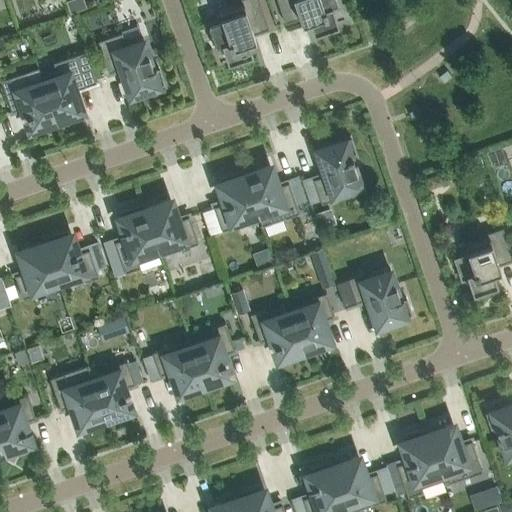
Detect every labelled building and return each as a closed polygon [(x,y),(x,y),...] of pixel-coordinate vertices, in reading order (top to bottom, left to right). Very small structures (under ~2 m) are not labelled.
[(83,0),(69,0),(66,1),(70,14),(86,9),(83,0)] [(221,17),(206,22),(216,49),(222,46),(227,61),(252,53),(246,35),(269,27),(259,0),(240,0),(241,1),(218,9),(221,17)] [(344,20),(337,22),(331,5),(338,3),(337,0),(277,0),(285,22),(307,15),(313,32),(344,21),(344,20)] [(133,94),(164,83),(156,59),(155,59),(157,66),(154,68),(153,64),(152,65),(143,38),(126,43),(121,31),(97,40),(108,71),(123,66),(133,94)] [(55,69),(40,74),(57,124),(81,116),(72,90),(86,85),(75,54),(53,61),(55,69)] [(34,132),(57,124),(40,74),(25,80),(22,72),(0,79),(11,110),(25,106),(27,111),(26,112),(27,116),(28,116),(34,132)] [(358,159),(351,136),(319,146),(328,173),(312,178),(320,202),(337,197),(336,192),(360,184),(351,157),(352,157),(351,153),(355,152),(357,159),(358,159)] [(266,164),(244,171),(258,217),(257,217),(259,225),(297,213),(288,182),(274,186),(266,159),(264,160),(266,164)] [(220,229),(257,217),(258,217),(244,171),(242,167),(218,174),(225,199),(225,200),(212,204),(220,229)] [(446,171),(438,174),(441,185),(450,182),(446,171)] [(166,198),(145,206),(161,255),(198,242),(188,215),(175,219),(166,193),(164,194),(166,198)] [(160,255),(161,255),(145,206),(143,201),(119,209),(124,226),(123,226),(125,230),(126,230),(127,236),(114,240),(124,272),(140,266),(138,262),(160,255)] [(330,208),(314,214),(320,229),(335,223),(330,208)] [(478,239),(464,244),(467,251),(453,256),(460,279),(467,277),(472,292),(497,283),(491,266),(511,258),(511,253),(503,226),(477,235),(478,239)] [(75,252),(66,227),(42,236),(43,240),(57,281),(59,280),(80,273),(83,281),(98,276),(95,266),(105,262),(99,244),(76,252),(76,251),(75,252)] [(60,285),(59,280),(57,281),(43,240),(22,247),(21,243),(19,243),(28,270),(14,274),(22,298),(60,285)] [(329,246),(317,250),(328,283),(340,279),(329,246)] [(268,247),(253,252),(257,266),(272,261),(268,247)] [(347,304),(355,302),(370,297),(380,324),(411,313),(406,296),(401,298),(399,294),(399,295),(389,268),(365,276),(363,272),(347,277),(339,280),(347,304)] [(2,278),(0,278),(0,309),(11,305),(2,278)] [(230,292),(237,313),(250,309),(243,288),(230,292)] [(290,309),(305,354),(329,346),(320,319),(334,315),(326,291),(311,296),(312,301),(290,309)] [(189,293),(177,297),(181,307),(193,302),(189,293)] [(305,354),(290,309),(268,316),(265,308),(250,313),(259,340),(273,335),(275,341),(274,342),(275,346),(276,345),(282,362),(305,354)] [(112,318),(117,334),(130,330),(124,314),(112,318)] [(190,338),(189,338),(204,384),(206,388),(212,386),(229,380),(224,363),(225,363),(224,359),(222,359),(220,353),(234,348),(225,321),(210,326),(213,335),(192,342),(190,338)] [(153,353),(143,356),(150,377),(160,374),(173,369),(181,391),(204,384),(189,338),(152,351),(153,353)] [(38,344),(27,348),(32,361),(43,357),(38,344)] [(24,348),(14,352),(19,364),(29,360),(24,348)] [(87,364),(104,418),(106,422),(130,414),(125,397),(124,393),(123,393),(121,387),(135,383),(144,380),(136,359),(128,362),(127,360),(112,365),(113,369),(92,377),(87,364)] [(87,364),(49,377),(60,408),(74,404),(81,425),(104,418),(87,364)] [(14,403),(0,407),(0,437),(6,456),(30,448),(25,431),(26,431),(24,427),(23,427),(21,421),(35,417),(27,393),(12,399),(14,403)] [(511,401),(484,410),(490,427),(495,425),(496,428),(497,428),(506,455),(511,452),(511,401)] [(482,471),(471,439),(458,444),(450,422),(427,430),(426,426),(425,426),(445,483),(482,471)] [(404,487),(407,496),(422,491),(421,486),(442,479),(444,484),(445,483),(425,426),(401,434),(410,458),(409,459),(396,464),(395,459),(387,462),(396,490),(404,487)] [(331,458),(330,458),(348,511),(386,499),(384,493),(394,489),(387,468),(377,472),(363,476),(355,455),(333,462),(331,458)] [(316,493),(302,497),(307,511),(323,511),(345,503),(348,511),(330,458),(307,466),(312,483),(311,483),(313,487),(314,487),(316,493)] [(268,507),(259,482),(236,491),(243,511),(284,511),(282,503),(269,507),(268,507)] [(499,488),(487,492),(491,504),(503,500),(499,488)] [(235,491),(237,495),(214,503),(216,511),(243,511),(236,491),(235,491)]
